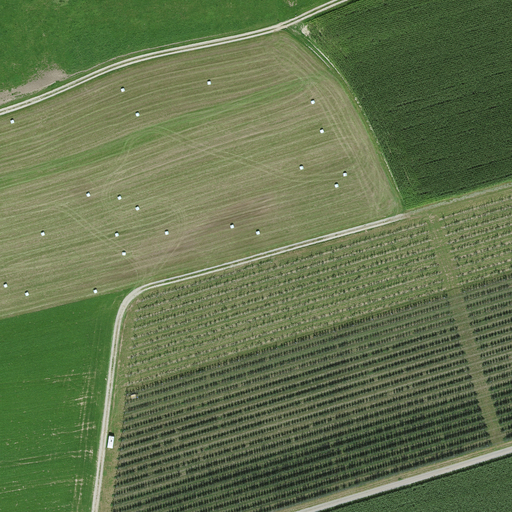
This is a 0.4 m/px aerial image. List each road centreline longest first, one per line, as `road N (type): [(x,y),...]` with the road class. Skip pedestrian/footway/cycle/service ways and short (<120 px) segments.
road 1 (track): [(511,189),(181,278),(127,304),(95,511)]
road 2 (track): [(350,0),(131,63),(0,114)]
road 3 (track): [(511,449),(307,511)]
